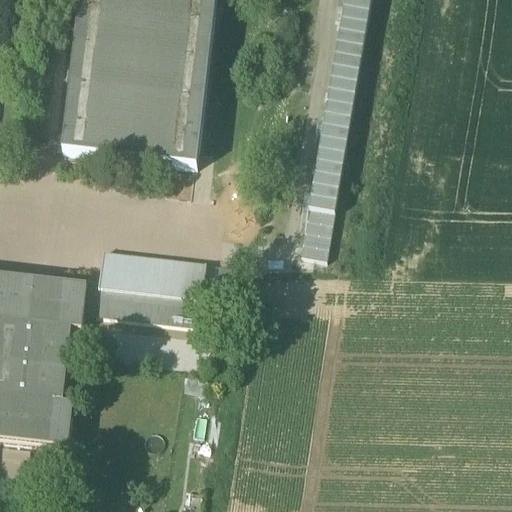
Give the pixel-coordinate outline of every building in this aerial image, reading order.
[(81,0),(64,159),(197,174),(217,4),(183,0),(81,0)] [(374,0),(347,0),(327,120),(353,124),(374,0)] [(353,124),(327,120),(303,261),(330,266),(353,124)] [(99,296),(87,295),(84,322),(198,335),(198,336),(199,336),(207,270),(205,270),(205,271),(104,260),(105,259),(103,259),(100,290),(99,296)] [(48,290),(0,284),(0,327),(44,333),(48,290)] [(83,338),(84,322),(87,295),(87,294),(86,294),(48,290),(44,333),(72,336),(81,337),(81,338),(83,338)] [(44,333),(0,327),(0,404),(63,411),(72,336),(44,333)] [(73,413),(63,411),(0,404),(0,447),(68,456),(73,413)]
